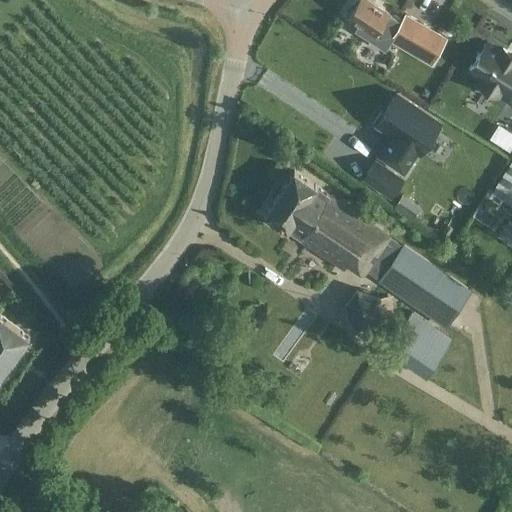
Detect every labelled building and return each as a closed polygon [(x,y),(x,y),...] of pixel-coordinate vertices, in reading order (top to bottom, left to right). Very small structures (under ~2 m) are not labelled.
[(389,41),(431,65),(447,38),(405,14),(400,22),(389,15),(390,14),(369,0),(358,0),(347,17),(360,25),(356,30),(372,41),(373,40),(381,46),(386,39),(389,41)] [(511,55),(501,48),(499,52),(484,42),(467,69),(480,77),(476,83),(495,95),(498,89),(511,97),(511,95),(511,55)] [(378,111),(371,123),(379,129),(381,126),(391,133),(378,153),(401,169),(415,149),(418,151),(438,121),(395,92),(381,113),(378,111)] [(511,131),(495,123),(488,137),(510,149),(511,144),(511,131)] [(374,160),(362,177),(389,194),(400,178),(374,160)] [(377,280),(403,243),(390,235),(317,186),(316,186),(294,171),(264,214),(287,229),(300,238),(299,240),(343,269),(346,265),(360,273),(361,273),(364,275),(366,272),(377,280)] [(511,183),(501,200),(511,206),(511,183)] [(400,195),(394,205),(410,216),(417,206),(400,195)] [(511,222),(508,220),(496,235),(511,246),(511,222)] [(377,280),(446,327),(471,290),(403,243),(377,280)] [(341,307),(355,328),(380,323),(380,321),(393,321),(392,296),(380,295),(356,287),(341,307)] [(0,377),(29,337),(0,315),(0,377)] [(434,325),(423,338),(412,330),(393,355),(419,376),(450,338),(434,325)]
